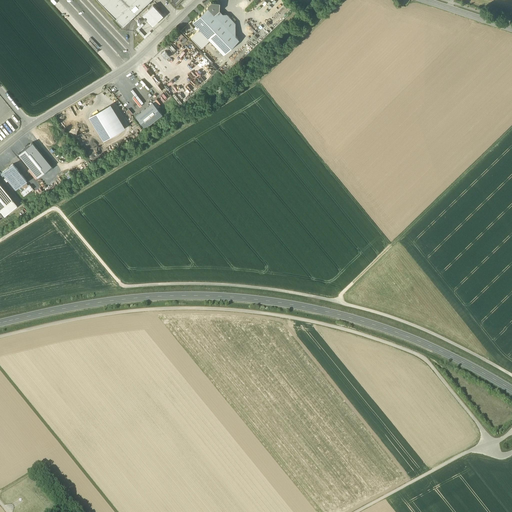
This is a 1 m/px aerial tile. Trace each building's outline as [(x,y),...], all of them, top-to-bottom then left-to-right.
[(96,0),(121,26),(149,0),(96,0)] [(211,2),(207,5),(207,7),(201,13),(202,15),(208,20),(214,14),(218,10),(219,6),(216,3),(211,2)] [(143,16),(152,26),(163,16),(153,7),(143,16)] [(222,14),(218,10),(214,14),(236,37),(234,22),(227,15),(222,14)] [(214,14),(208,20),(205,22),(199,29),(209,39),(223,54),(238,39),(236,37),(214,14)] [(200,17),(199,16),(192,22),(199,29),(199,28),(199,29),(205,22),(200,17)] [(200,48),(209,39),(199,29),(190,37),(200,48)] [(180,32),(176,36),(183,43),(187,39),(180,32)] [(162,114),(152,103),(135,116),(145,128),(162,114)] [(124,126),(111,105),(106,108),(120,129),(124,126)] [(120,129),(106,108),(94,116),(107,137),(120,129)] [(107,137),(94,116),(89,118),(102,140),(107,137)] [(32,143),(18,154),(38,178),(51,167),(32,143)] [(13,164),(2,173),(15,189),(26,181),(13,164)] [(0,211),(13,200),(0,183),(0,211)]
